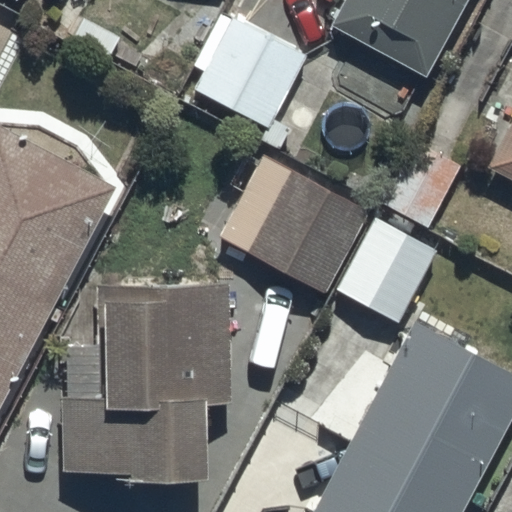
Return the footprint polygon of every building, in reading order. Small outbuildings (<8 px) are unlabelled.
[(341,0),(329,23),(420,73),(461,0),(341,0)] [(305,54),(227,14),(190,86),(261,122),(254,136),(277,148),(288,126),(273,118),(305,54)] [(511,105),(511,108),(484,163),(511,177),(511,74),(507,72),(494,96),(511,105)] [(0,397),(113,184),(0,124),(0,397)] [(410,138),(378,199),(425,224),(458,163),(410,138)] [(365,210),(288,169),(246,248),(323,289),(365,210)] [(435,238),(373,205),(333,279),(396,312),(435,238)] [(91,333),(60,333),(59,464),(121,465),(121,472),(199,473),(200,398),(226,398),(228,277),(92,276),(91,333)] [(511,363),(413,310),(303,511),(454,511),(511,405),(511,363)]
